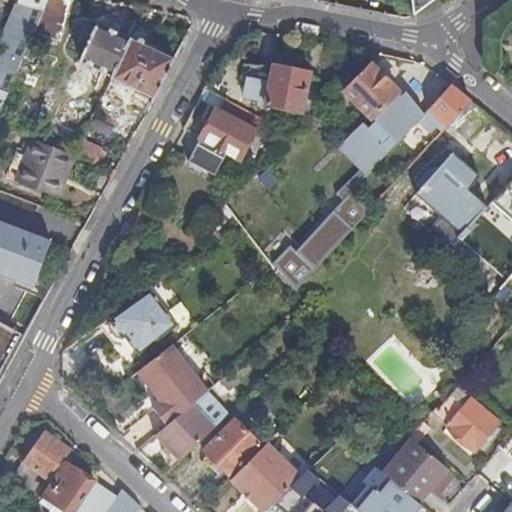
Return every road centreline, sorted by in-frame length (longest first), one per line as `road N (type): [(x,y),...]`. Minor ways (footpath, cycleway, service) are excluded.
road 1 (residential): [(31,384),(91,245),(221,7)]
road 2 (residential): [(433,39),(311,14),(221,7)]
road 3 (residential): [(172,511),(31,384)]
